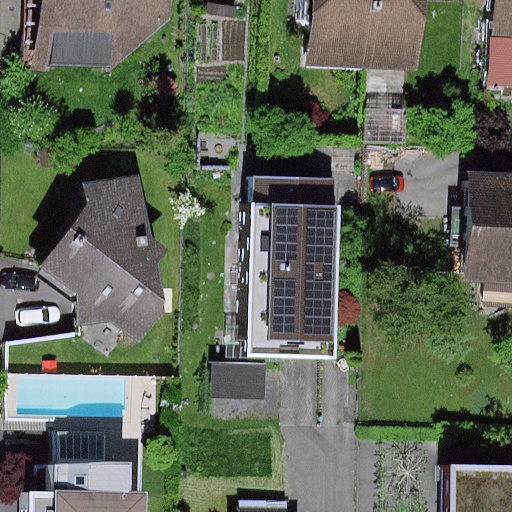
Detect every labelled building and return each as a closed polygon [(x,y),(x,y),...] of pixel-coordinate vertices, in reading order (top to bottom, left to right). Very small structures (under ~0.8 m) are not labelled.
[(173,44),(173,0),(50,0),(50,44),(173,44)] [(432,60),(435,0),(331,0),(329,54),(432,60)] [(98,213),(42,242),(69,294),(85,326),(118,309),(132,337),(191,307),(148,223),(146,174),(122,171),(86,189),(98,213)] [(511,275),(511,180),(486,180),(483,274),(511,275)] [(335,194),(251,193),(250,344),(334,344),(335,194)] [(46,451),(128,453),(128,430),(46,429),(46,451)] [(145,511),(145,493),(129,493),(129,463),(58,464),(59,496),(32,496),(32,511),(145,511)] [(511,511),(511,464),(450,464),(449,511),(511,511)]
